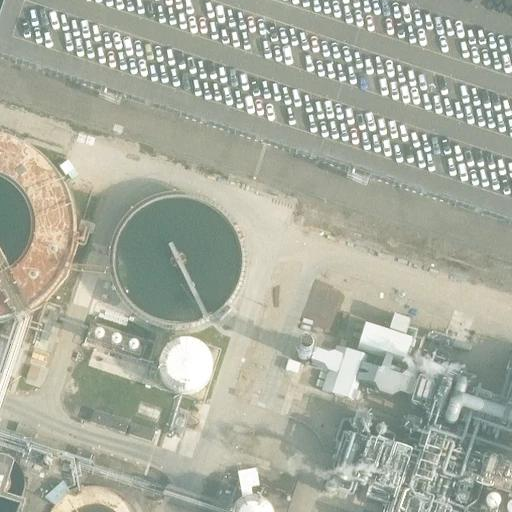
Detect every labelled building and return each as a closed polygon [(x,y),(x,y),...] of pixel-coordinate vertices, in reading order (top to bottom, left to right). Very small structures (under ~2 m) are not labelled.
[(511,0),(0,0),(0,54),(511,220),(511,0)] [(0,311),(13,301),(12,291),(23,287),(36,287),(33,277),(26,273),(30,261),(40,257),(36,252),(43,240),(49,235),(41,226),(41,216),(56,219),(55,183),(51,171),(28,142),(0,135),(0,311)] [(181,327),(227,313),(241,268),(241,265),(222,204),(187,193),(181,193),(128,209),(114,251),(114,254),(134,317),(165,327),(181,327)] [(218,349),(171,336),(158,386),(205,398),(218,349)] [(0,344),(0,375),(13,380),(22,351),(0,344)] [(122,437),(127,425),(93,413),(89,425),(122,437)] [(127,437),(150,444),(154,433),(131,425),(127,437)] [(91,455),(81,452),(78,461),(88,465),(91,455)] [(271,511),(271,499),(235,501),(236,511),(271,511)]
